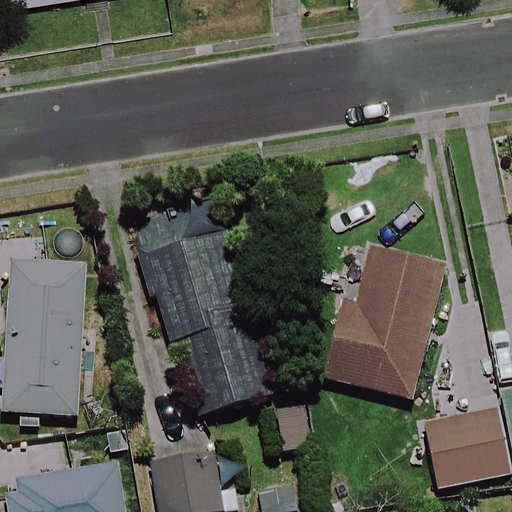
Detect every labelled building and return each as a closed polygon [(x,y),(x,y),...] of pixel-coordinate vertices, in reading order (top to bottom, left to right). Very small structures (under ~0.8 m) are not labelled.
[(86,0),(6,0),(9,13),(86,0)] [(180,370),(163,375),(172,407),(189,402),(195,421),(269,400),(222,234),(141,257),(168,354),(175,352),(180,370)] [(437,272),(359,255),(348,307),(339,306),(323,385),(409,403),(437,272)] [(6,420),(19,420),(18,431),(41,431),(41,421),(76,422),(81,271),(1,268),(0,303),(0,400),(7,400),(6,420)] [(511,479),(499,417),(421,432),(433,494),(511,479)] [(157,511),(235,511),(233,494),(215,497),(210,461),(152,469),(157,511)] [(120,511),(114,471),(1,489),(4,511),(120,511)] [(294,511),(290,488),(253,495),(256,511),(294,511)]
